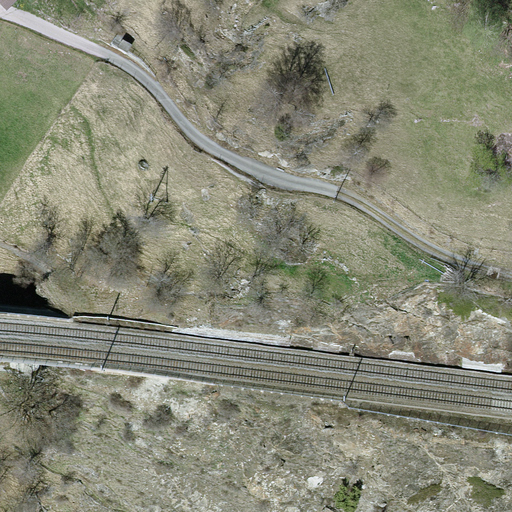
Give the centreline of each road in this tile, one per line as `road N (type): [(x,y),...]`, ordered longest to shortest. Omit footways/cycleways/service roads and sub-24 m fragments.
road 1 (track): [(161,96),(218,151),(271,177),(357,201),(425,245),(511,277)]
road 2 (unclassified): [(0,9),(105,54),(161,96)]
